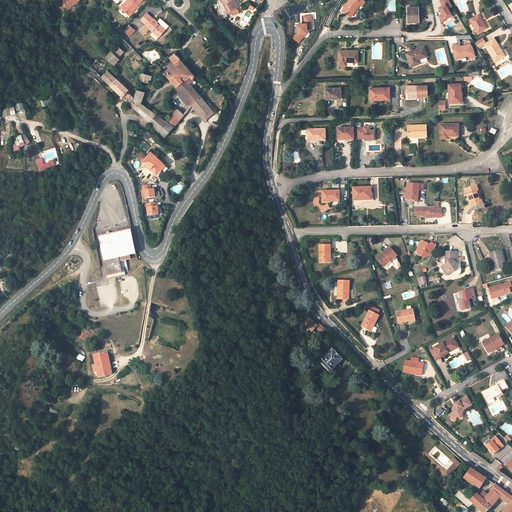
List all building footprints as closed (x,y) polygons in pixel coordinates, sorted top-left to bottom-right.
[(129,0),(127,0),(121,7),(122,8),(129,0)] [(129,0),(122,8),(129,15),(142,0),(129,0)] [(219,0),(221,2),(222,2),(228,13),(237,8),(233,0),(219,0)] [(348,0),(346,4),(345,3),(343,6),(345,6),(342,10),(352,16),(359,4),(363,5),(365,1),(364,0),(348,0)] [(439,8),(442,14),(439,16),(442,22),(446,20),(446,19),(452,16),(448,8),(452,6),(447,0),(441,0),(440,1),(443,6),(439,8)] [(76,2),(75,1),(67,8),(68,9),(76,2)] [(419,7),(408,7),(408,22),(419,22),(419,7)] [(479,14),(470,19),(478,32),(487,27),(479,14)] [(147,25),(147,26),(159,37),(166,29),(160,24),(160,25),(157,23),(158,22),(153,18),(153,19),(149,15),(149,16),(144,21),(143,22),(147,25)] [(299,43),(306,34),(307,34),(307,29),(312,29),(311,16),(304,16),(304,24),(297,25),(297,33),(293,38),(299,43)] [(129,34),(134,28),(130,24),(124,31),(129,34)] [(494,38),(485,44),(495,61),(501,57),(498,54),(502,52),(500,47),(499,48),(497,45),(498,44),(494,38)] [(452,46),(456,59),(469,55),(470,58),(475,56),(473,49),(470,44),(458,47),(458,45),(452,46)] [(124,51),(117,45),(111,52),(107,57),(114,64),(119,59),(118,58),(124,51)] [(411,52),(406,53),(411,66),(420,63),(419,59),(427,56),(424,47),(412,51),(413,52),(411,53),(411,52)] [(358,50),(340,50),(339,65),(346,65),(346,61),(358,61),(358,65),(364,65),(365,48),(360,48),(358,50)] [(168,63),(170,66),(164,71),(163,73),(162,73),(163,74),(163,75),(164,75),(165,74),(166,74),(177,87),(191,76),(193,78),(194,78),(195,77),(193,73),(192,74),(181,59),(176,52),(170,57),(172,60),(168,63)] [(97,61),(91,66),(111,86),(117,79),(97,61)] [(150,75),(142,73),(140,81),(147,83),(148,80),(150,75)] [(214,111),(192,87),(193,78),(191,76),(177,87),(189,102),(187,104),(204,121),(214,111)] [(117,79),(111,86),(123,97),(124,98),(129,93),(128,93),(127,92),(128,89),(117,79)] [(461,84),(449,84),(450,102),(459,102),(459,96),(461,95),(461,91),(461,84)] [(428,85),(406,86),(406,91),(408,91),(408,93),(408,97),(419,97),(423,96),(428,96),(428,85)] [(177,87),(174,90),(187,104),(189,102),(177,87)] [(390,87),(370,88),(371,100),(377,99),(377,96),(381,95),(381,99),(390,99),(390,87)] [(340,88),(325,88),(326,99),(341,98),(340,88)] [(134,98),(131,105),(144,117),(149,122),(155,114),(141,103),(144,93),(137,90),(134,98)] [(45,98),(41,100),(43,106),(50,104),(48,95),(50,95),(50,93),(44,95),(45,98)] [(129,93),(124,98),(131,105),(134,98),(129,93)] [(8,107),(2,110),(3,117),(10,114),(8,107)] [(155,114),(149,122),(165,137),(179,121),(184,115),(177,109),(166,121),(155,114)] [(149,122),(144,117),(138,124),(144,129),(145,128),(149,122)] [(459,124),(440,124),(441,139),(446,139),(446,136),(448,136),(459,136),(459,124)] [(426,125),(408,126),(408,136),(418,135),(418,137),(427,137),(426,125)] [(357,138),(365,138),(365,139),(367,140),(375,140),(374,130),(371,130),(371,127),(356,128),(357,138)] [(144,129),(143,131),(149,137),(151,134),(145,128),(144,129)] [(353,128),(338,129),(338,140),(354,139),(353,128)] [(325,129),(308,130),(308,141),(317,141),(321,140),(325,140),(325,129)] [(149,137),(143,131),(139,137),(140,137),(140,138),(142,136),(146,139),(149,137)] [(16,142),(11,141),(12,151),(14,151),(16,156),(21,154),(20,150),(21,148),(22,145),(30,142),(25,134),(21,135),(17,136),(16,142)] [(145,159),(143,161),(157,174),(165,165),(151,152),(145,159)] [(41,158),(36,160),(39,171),(50,167),(55,165),(53,160),(48,162),(49,163),(43,164),(41,158)] [(168,168),(165,165),(157,174),(159,177),(168,168)] [(424,184),(406,183),(405,199),(412,199),(412,201),(418,201),(419,190),(422,190),(424,190),(424,184)] [(144,198),(155,197),(154,189),(151,189),(150,185),(143,186),(144,198)] [(476,185),(465,189),(471,207),(481,203),(477,192),(478,191),(476,185)] [(371,187),(353,188),(354,200),(359,200),(359,199),(371,199),(371,187)] [(338,191),(323,191),(323,201),(339,201),(338,191)] [(155,202),(147,203),(148,216),(159,214),(158,206),(156,206),(155,202)] [(436,209),(433,209),(433,206),(416,207),(416,216),(425,215),(425,218),(434,218),(433,215),(437,215),(437,217),(442,217),(442,209),(436,209)] [(131,229),(99,235),(104,260),(107,275),(122,272),(120,261),(130,259),(129,255),(136,254),(131,229)] [(433,242),(432,244),(425,241),(421,242),(417,250),(418,255),(425,258),(433,255),(433,252),(435,247),(436,248),(438,245),(433,242)] [(330,244),(319,244),(320,262),(329,262),(329,253),(331,253),(330,244)] [(397,255),(389,247),(377,258),(383,265),(389,259),(391,261),(397,255)] [(491,256),(489,257),(493,270),(503,267),(502,262),(505,261),(502,250),(490,253),(491,256)] [(447,261),(448,262),(443,265),(445,269),(443,270),(446,275),(457,268),(456,266),(457,265),(458,265),(458,264),(458,263),(457,263),(457,262),(455,262),(455,260),(457,260),(457,252),(446,252),(446,256),(444,257),(446,261),(447,261)] [(349,281),(339,280),(338,298),(346,299),(346,291),(348,291),(349,281)] [(510,294),(508,287),(511,286),(510,282),(489,288),(492,299),(510,294)] [(473,288),(459,292),(461,299),(462,298),(462,300),(461,300),(459,301),(461,309),(471,307),(469,299),(475,297),(473,288)] [(413,309),(396,312),(398,323),(407,321),(406,319),(415,318),(413,309)] [(379,315),(370,310),(361,326),(369,330),(372,324),(374,324),(379,315)] [(309,318),(303,324),(312,331),(312,330),(315,327),(317,325),(312,321),(309,318)] [(317,325),(315,327),(322,333),(325,329),(319,323),(317,325)] [(312,330),(312,331),(307,337),(312,340),(317,334),(312,330)] [(93,336),(86,332),(83,338),(90,342),(93,336)] [(490,338),(482,342),(487,350),(494,346),(496,348),(503,344),(498,335),(490,339),(490,338)] [(456,346),(452,338),(430,350),(434,358),(442,354),(443,356),(448,354),(446,351),(456,346)] [(325,357),(324,357),(320,361),(330,372),(335,367),(334,367),(342,359),(332,350),(325,357)] [(94,355),(96,365),(97,372),(99,377),(112,374),(107,352),(94,355)] [(85,358),(79,354),(76,360),(81,363),(85,358)] [(411,361),(405,360),(403,372),(414,374),(417,372),(421,373),(423,363),(418,362),(418,358),(412,357),(411,361)] [(434,374),(438,385),(444,383),(440,372),(434,374)] [(496,384),(497,385),(483,393),(486,399),(492,396),(493,397),(502,393),(500,390),(507,387),(503,380),(496,384)] [(454,404),(453,405),(450,414),(457,416),(459,412),(462,413),(464,409),(472,405),(467,396),(458,400),(459,401),(454,403),(454,404)] [(396,409),(392,414),(394,416),(398,419),(402,414),(396,409)] [(492,441),(486,446),(493,455),(504,446),(496,437),(491,440),(492,441)] [(451,460),(454,462),(445,473),(449,476),(453,471),(454,470),(460,463),(453,457),(451,460)] [(491,465),(498,469),(502,463),(495,459),(491,465)] [(471,468),(464,478),(479,488),(486,478),(471,468)] [(498,498),(499,496),(502,498),(500,500),(503,502),(504,500),(505,500),(506,501),(507,499),(509,500),(511,496),(495,484),(488,494),(484,491),(480,496),(479,495),(481,493),(479,491),(470,501),(482,511),(485,511),(492,506),(498,498)] [(431,493),(430,495),(434,503),(437,501),(442,504),(445,499),(438,494),(431,493)] [(511,511),(511,497),(510,501),(511,502),(509,504),(501,511),(498,511),(497,511),(511,511)]
